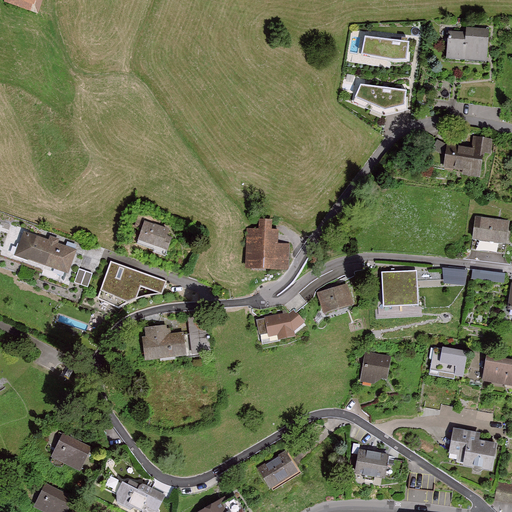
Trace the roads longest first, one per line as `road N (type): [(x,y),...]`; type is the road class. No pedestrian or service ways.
road 1 (residential): [(481,511),(470,494),(345,413),(313,415),(203,478),(154,472),(98,390),(93,356),(103,331),(168,303),(260,301)]
road 2 (residential): [(260,301),(293,272),(384,146),(410,126),(458,118),(511,128)]
road 3 (residential): [(511,270),(371,256),(325,267),(287,295),(260,301)]
